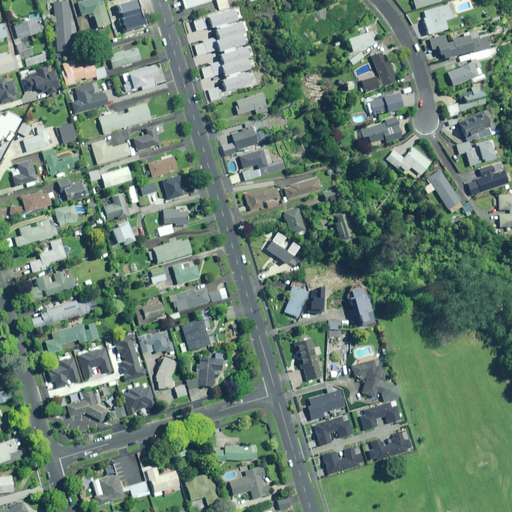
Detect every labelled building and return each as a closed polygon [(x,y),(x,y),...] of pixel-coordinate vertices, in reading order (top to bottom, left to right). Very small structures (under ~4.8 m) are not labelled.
[(79,16),(86,14),(88,19),(90,18),(93,28),(107,24),(99,0),(84,0),(75,2),(79,16)] [(132,5),(128,0),(108,0),(118,13),(111,17),(118,27),(128,20),(122,12),(132,5)] [(180,0),(183,9),(211,1),(210,0),(180,0)] [(214,0),(218,11),(228,8),(225,0),(214,0)] [(357,24),(346,0),(332,7),(336,17),(319,25),(325,39),(357,24)] [(410,0),(413,9),(439,1),(438,0),(410,0)] [(70,51),(66,1),(51,3),(55,52),(70,51)] [(449,19),(445,5),(421,12),(424,24),(421,25),(424,35),(445,29),(442,21),(449,19)] [(213,27),(214,28),(225,25),(225,24),(234,21),(231,10),(205,17),(207,24),(208,28),(213,27)] [(41,32),(37,17),(11,24),(15,39),(41,32)] [(205,29),(202,19),(192,22),(194,32),(205,29)] [(225,25),(214,28),(213,28),(213,30),(210,31),(213,40),(202,43),(202,45),(192,47),(195,56),(220,49),(220,51),(232,48),(242,45),(239,34),(242,33),(239,23),(229,25),(228,24),(225,25)] [(375,43),(370,31),(346,40),(350,52),(375,43)] [(473,53),(485,50),(482,36),(468,40),(466,34),(443,40),(442,35),(426,39),(429,50),(434,49),(436,56),(440,55),(441,59),(472,51),(473,53)] [(30,56),(25,41),(22,42),(15,45),(20,59),(30,56)] [(135,50),(134,48),(107,55),(111,69),(141,60),(138,49),(135,50)] [(219,55),(221,62),(198,68),(202,80),(219,75),(220,77),(247,70),(244,58),(246,57),(244,50),(243,48),(233,50),(232,48),(220,51),(221,54),(219,55)] [(475,76),(479,74),(476,67),(472,69),(470,63),(489,58),(492,53),(491,48),(485,50),(473,53),(466,55),(468,60),(461,62),(462,64),(458,65),(459,68),(445,73),(450,86),(475,76)] [(0,74),(13,70),(7,52),(0,53),(0,74)] [(362,58),(359,53),(347,60),(351,66),(362,58)] [(387,62),(383,53),(369,59),(381,87),(395,81),(387,62)] [(79,69),(77,58),(59,63),(62,72),(60,72),(64,86),(74,84),(73,82),(95,76),(96,79),(105,77),(102,63),(93,66),(79,69)] [(152,65),(120,75),(123,85),(121,86),(124,93),(130,91),(129,89),(142,85),(143,89),(155,86),(152,76),(155,75),(152,65)] [(59,90),(54,67),(48,68),(49,73),(22,79),(26,94),(43,90),(45,96),(56,93),(56,91),(59,90)] [(208,101),(216,98),(249,89),(244,73),(221,80),(222,85),(218,87),(219,89),(216,90),(216,87),(205,91),(208,101)] [(376,89),(373,77),(358,81),(362,93),(376,89)] [(0,104),(14,100),(12,94),(14,93),(11,81),(4,84),(2,78),(0,79),(0,104)] [(93,96),(90,84),(72,89),(76,101),(70,103),(73,114),(106,105),(102,93),(93,96)] [(455,105),(445,108),(448,117),(458,114),(465,111),(465,109),(482,103),(476,85),(468,88),(469,92),(457,96),(460,105),(456,107),(455,105)] [(390,115),(389,111),(402,108),(398,92),(363,101),(367,116),(376,113),(378,118),(390,115)] [(264,112),(258,94),(234,102),(235,106),(232,107),(235,115),(252,110),(254,115),(264,112)] [(149,120),(144,104),(126,109),(127,113),(116,116),(115,112),(96,118),(102,135),(110,133),(109,132),(149,120)] [(485,129),(486,128),(479,113),(455,123),(453,120),(445,123),(448,130),(456,127),(459,135),(464,133),(468,141),(487,136),(485,129)] [(400,138),(394,117),(383,120),(384,123),(357,130),(359,138),(365,136),(367,144),(382,139),(383,143),(400,138)] [(236,150),(255,144),(250,127),(253,126),(252,121),(242,124),(243,127),(238,129),(239,132),(229,135),(232,143),(219,147),(222,156),(236,152),(236,150)] [(30,128),(21,123),(16,133),(25,137),(30,128)] [(158,145),(153,126),(143,129),(145,135),(130,139),(134,152),(158,145)] [(47,146),(42,129),(35,131),(36,136),(20,141),(24,153),(47,146)] [(75,140),(72,131),(59,135),(62,144),(75,140)] [(11,141),(5,138),(2,145),(8,148),(11,141)] [(110,145),(105,147),(103,140),(89,144),(96,165),(128,155),(125,143),(111,148),(110,145)] [(492,159),(487,140),(472,144),(475,153),(471,154),(468,142),(454,146),(457,155),(463,153),(467,166),(477,163),(476,160),(480,159),(480,162),(492,159)] [(428,163),(411,148),(402,159),(391,150),(383,160),(395,169),(397,166),(404,172),(408,167),(418,175),(428,163)] [(62,176),(61,173),(66,172),(65,170),(73,167),(72,163),(78,161),(76,154),(56,160),(53,152),(50,152),(50,149),(40,153),(48,177),(55,174),(56,178),(62,176)] [(267,174),(276,171),(274,164),(270,165),(265,149),(261,151),(260,149),(236,157),(240,169),(241,172),(239,172),(242,181),(267,174)] [(175,170),(171,157),(146,164),(150,178),(175,170)] [(35,180),(29,160),(15,164),(18,175),(10,178),(13,187),(24,184),(26,188),(34,185),(33,181),(35,180)] [(491,174),(488,165),(476,170),(479,179),(465,183),(469,195),(505,183),(501,171),(491,174)] [(130,180),(126,167),(99,175),(103,188),(130,180)] [(99,179),(96,170),(88,173),(90,181),(99,179)] [(457,202),(458,202),(438,170),(425,178),(448,214),(460,207),(457,202)] [(160,181),(160,183),(156,184),(159,194),(163,193),(165,201),(181,196),(178,184),(180,184),(178,176),(160,181)] [(280,189),(284,201),(318,191),(314,176),(286,184),(286,182),(277,185),(278,190),(280,189)] [(68,183),(66,179),(56,182),(60,196),(62,201),(87,194),(83,181),(74,184),(73,182),(68,183)] [(156,192),(153,182),(138,187),(141,197),(156,192)] [(266,192),(265,186),(242,193),(247,212),(260,208),(261,210),(266,208),(274,206),(272,201),(277,199),(275,189),(266,192)] [(136,202),(132,187),(126,188),(130,204),(136,202)] [(50,191),(39,194),(38,191),(19,198),(24,213),(50,205),(48,199),(52,197),(50,191)] [(334,200),(332,191),(320,194),(322,198),(326,197),(327,202),(334,200)] [(126,209),(121,194),(110,197),(113,204),(102,207),(106,220),(116,217),(117,219),(128,216),(126,209)] [(511,196),(495,196),(495,210),(506,210),(506,214),(495,214),(495,227),(511,227),(511,196)] [(459,207),(461,210),(459,211),(462,215),(464,214),(465,216),(469,213),(468,211),(470,209),(466,203),(459,207)] [(72,204),(52,209),(56,226),(76,221),(72,204)] [(303,229),(295,208),(281,213),(290,235),(303,229)] [(178,212),(178,209),(160,211),(161,224),(173,223),(173,226),(185,225),(184,212),(178,212)] [(347,237),(338,215),(330,218),(332,223),(328,224),(333,238),(337,236),(338,240),(347,237)] [(49,229),(46,219),(39,221),(40,226),(29,228),(28,226),(17,228),(19,236),(12,238),(15,247),(56,236),(54,228),(49,229)] [(116,227),(107,231),(115,248),(133,240),(125,221),(115,225),(116,227)] [(170,225),(156,229),(158,236),(172,232),(170,225)] [(292,254),(295,249),(289,245),(285,252),(278,247),(283,239),(275,233),(264,251),(285,265),(287,262),(295,267),(300,258),(292,254)] [(13,245),(11,238),(5,240),(7,247),(13,245)] [(64,258),(59,239),(48,242),(50,251),(38,254),(39,260),(28,263),(29,267),(23,269),(25,275),(50,268),(48,262),(64,258)] [(173,242),(150,249),(146,251),(149,260),(153,259),(154,262),(162,260),(162,262),(190,254),(186,240),(174,244),(173,242)] [(183,269),(181,263),(170,267),(176,285),(198,278),(194,266),(183,269)] [(129,275),(127,265),(117,268),(120,278),(129,275)] [(142,283),(151,280),(152,284),(165,280),(161,267),(148,271),(149,274),(140,277),(142,283)] [(65,278),(62,271),(51,274),(46,276),(34,280),(37,292),(43,290),(45,296),(73,288),(70,277),(65,278)] [(287,297),(286,300),(281,312),(295,318),(305,293),(299,291),(302,284),(294,281),(292,286),(290,285),(285,296),(287,297)] [(218,289),(207,293),(210,302),(210,303),(227,298),(223,285),(217,287),(218,289)] [(207,303),(205,293),(203,289),(192,293),(191,289),(167,296),(169,302),(170,302),(172,308),(175,308),(176,312),(207,303)] [(343,295),(349,309),(344,311),(347,318),(353,315),(357,324),(363,321),(365,325),(372,322),(359,289),(343,295)] [(308,313),(318,313),(321,313),(321,291),(316,291),(309,291),(309,295),(308,295),(308,313)] [(39,313),(40,316),(30,320),(34,332),(46,328),(46,330),(66,323),(66,320),(88,312),(83,298),(39,313)] [(160,314),(157,303),(134,310),(139,326),(144,325),(143,320),(160,314)] [(235,319),(232,307),(222,309),(226,321),(235,319)] [(212,344),(205,319),(180,326),(187,351),(212,344)] [(97,338),(92,323),(81,327),(80,325),(54,332),(56,338),(45,341),(49,354),(61,350),(59,345),(77,340),(78,344),(97,338)] [(335,323),(327,323),(327,337),(339,338),(339,332),(335,331),(335,323)] [(166,338),(165,332),(151,336),(150,334),(137,338),(142,354),(153,351),(155,356),(163,354),(172,351),(169,342),(165,343),(164,339),(166,338)] [(311,349),(308,339),(292,344),(303,382),(319,377),(313,356),(319,354),(317,347),(311,349)] [(139,358),(134,340),(122,343),(127,361),(139,358)] [(92,344),(81,349),(86,362),(97,357),(92,344)] [(83,387),(73,355),(58,359),(67,387),(73,386),(74,390),(83,387)] [(196,376),(186,379),(189,389),(200,385),(213,386),(215,370),(222,371),(223,358),(198,356),(196,376)] [(117,365),(114,357),(108,359),(111,367),(117,365)] [(373,361),(371,357),(357,361),(358,364),(349,367),(352,376),(355,377),(362,383),(359,393),(373,398),(375,392),(379,393),(381,403),(398,398),(394,384),(386,387),(378,360),(373,361)] [(176,363),(161,358),(155,374),(156,389),(169,388),(168,378),(176,363)] [(144,395),(137,368),(119,373),(124,389),(127,388),(129,394),(135,393),(136,398),(144,395)] [(184,396),(181,388),(173,390),(176,398),(184,396)] [(344,406),(339,390),(306,400),(307,406),(304,407),(309,421),(322,417),(321,413),(344,406)] [(113,408),(108,409),(99,405),(96,391),(79,395),(80,398),(63,403),(68,418),(83,414),(101,422),(103,416),(111,420),(122,417),(119,406),(113,408)] [(354,447),(347,427),(326,435),(332,450),(325,452),(328,461),(337,457),(340,465),(346,463),(349,471),(371,463),(367,453),(356,457),(352,448),(354,447)] [(18,450),(14,439),(0,443),(0,462),(9,459),(8,454),(18,450)] [(254,460),(254,446),(222,447),(222,451),(213,451),(214,462),(224,462),(224,460),(254,460)] [(151,494),(153,493),(154,496),(161,494),(160,491),(177,486),(173,471),(157,476),(153,464),(141,468),(144,481),(147,480),(151,494)] [(263,476),(260,466),(243,471),(245,477),(227,482),(231,496),(248,491),(251,500),(269,495),(265,481),(261,482),(260,477),(263,476)] [(219,504),(209,472),(188,479),(190,486),(185,487),(189,501),(203,497),(207,508),(219,504)] [(116,475),(91,482),(91,484),(95,496),(92,497),(95,507),(111,502),(112,506),(124,502),(121,493),(129,491),(131,499),(147,494),(144,482),(132,486),(120,489),(116,475)] [(0,493),(12,492),(10,476),(0,477),(0,493)] [(289,508),(287,499),(275,502),(278,511),(289,508)] [(6,510),(0,509),(0,511),(26,511),(20,502),(6,510)]
